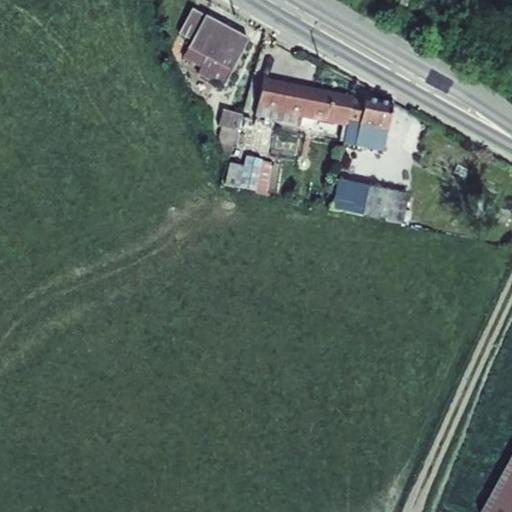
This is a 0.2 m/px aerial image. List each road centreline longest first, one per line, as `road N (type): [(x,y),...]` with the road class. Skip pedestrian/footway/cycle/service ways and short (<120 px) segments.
road 1 (secondary): [(255,0),(511,140)]
road 2 (secondary): [(511,128),(297,0)]
road 3 (track): [(511,285),(412,511)]
